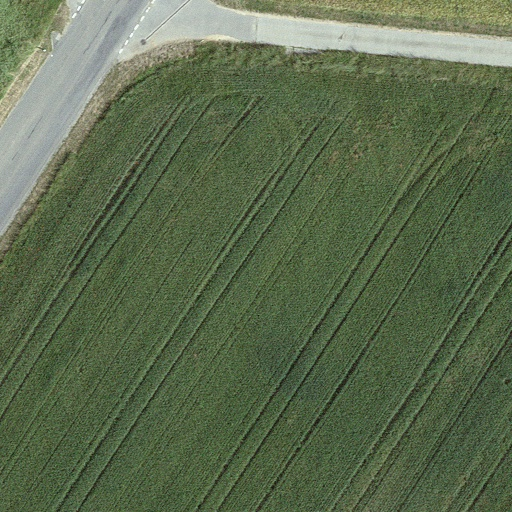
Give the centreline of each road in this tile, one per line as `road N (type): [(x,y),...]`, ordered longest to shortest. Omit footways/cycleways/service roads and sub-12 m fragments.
road 1 (track): [(511,52),(232,27),(144,0)]
road 2 (tertiary): [(0,176),(116,0)]
